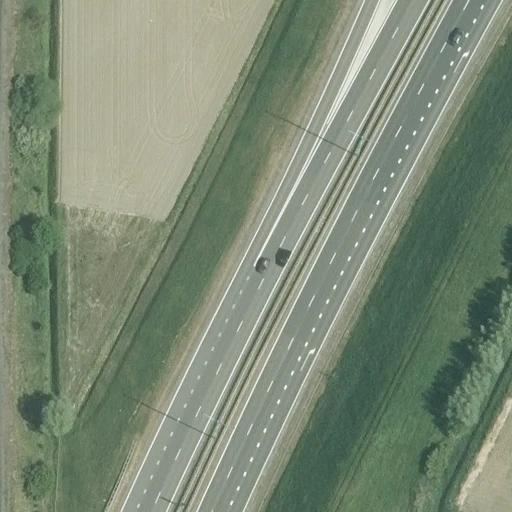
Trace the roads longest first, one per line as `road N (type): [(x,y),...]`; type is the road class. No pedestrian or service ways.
road 1 (trunk): [(213,511),(470,0)]
road 2 (trunk): [(414,0),(261,281)]
road 3 (trunk): [(373,0),(303,157),(261,281)]
road 4 (trunk): [(261,281),(154,511)]
